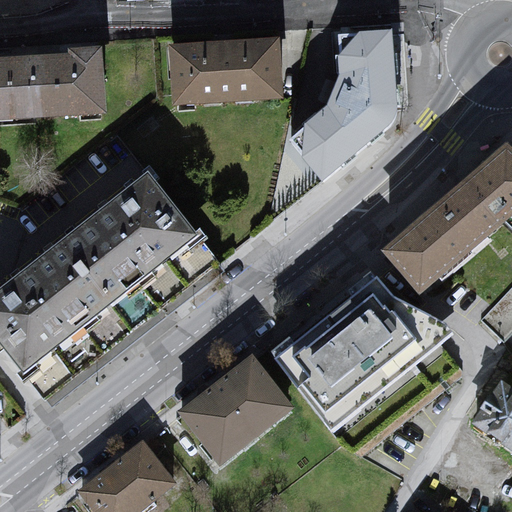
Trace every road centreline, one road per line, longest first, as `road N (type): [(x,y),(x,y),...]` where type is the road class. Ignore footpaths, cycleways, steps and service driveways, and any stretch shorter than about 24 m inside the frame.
road 1 (primary): [(341,224),(0,495)]
road 2 (residential): [(363,0),(0,24)]
road 3 (primary): [(341,224),(507,94)]
road 4 (primary): [(461,63),(428,121),(341,224)]
